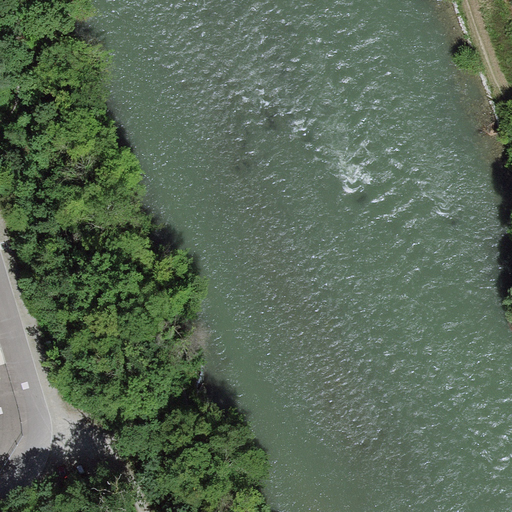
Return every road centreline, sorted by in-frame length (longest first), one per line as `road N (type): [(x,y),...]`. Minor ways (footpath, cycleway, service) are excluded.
road 1 (unclassified): [(0,490),(33,456),(39,428),(0,294)]
road 2 (track): [(39,428),(130,483),(144,511)]
